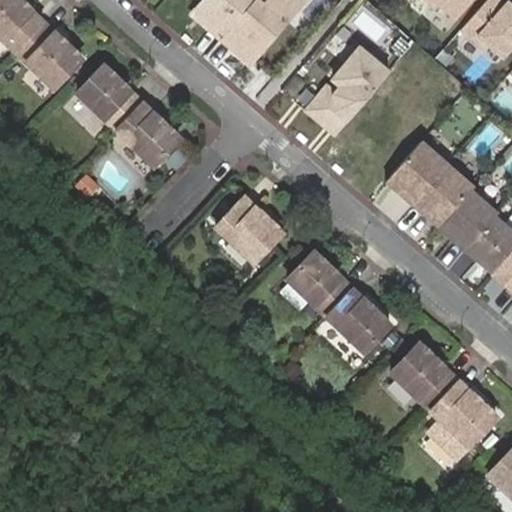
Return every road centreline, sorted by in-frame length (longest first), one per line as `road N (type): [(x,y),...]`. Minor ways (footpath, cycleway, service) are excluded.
road 1 (residential): [(511,354),(248,119)]
road 2 (residential): [(248,119),(115,0)]
road 3 (unknown): [(353,0),(248,119)]
road 4 (residential): [(248,119),(149,234)]
